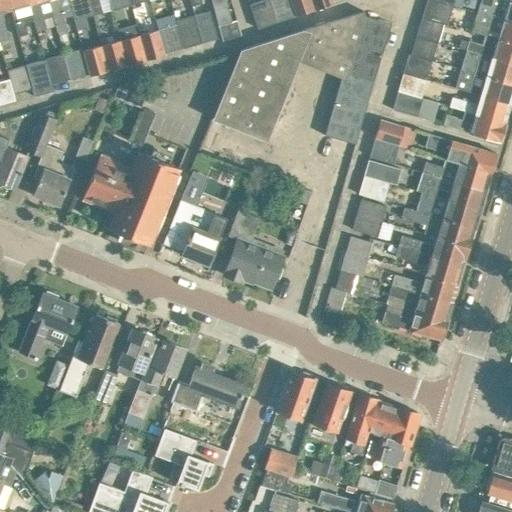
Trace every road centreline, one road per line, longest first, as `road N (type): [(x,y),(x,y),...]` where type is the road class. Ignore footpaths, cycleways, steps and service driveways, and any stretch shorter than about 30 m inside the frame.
road 1 (residential): [(279,331),(20,243)]
road 2 (residential): [(182,511),(185,504),(220,496),(279,331)]
road 3 (residential): [(458,402),(319,360),(303,339),(279,331)]
road 4 (residential): [(458,402),(511,218)]
